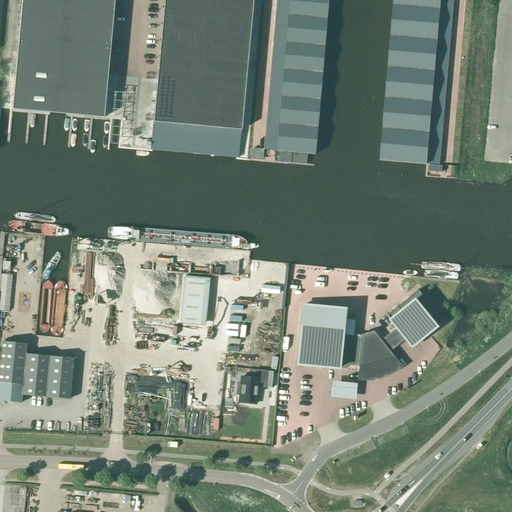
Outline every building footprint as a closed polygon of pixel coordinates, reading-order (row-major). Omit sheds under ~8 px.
[(21,0),(12,109),(50,113),(103,118),(113,0),(21,0)] [(163,0),(153,122),(241,130),(252,0),(163,0)] [(276,0),(264,150),(315,154),(327,0),(276,0)] [(393,0),(380,160),(439,165),(453,0),(393,0)] [(205,276),(185,274),(180,322),(200,324),(205,276)] [(0,303),(0,311),(9,313),(12,276),(3,275),(0,303)] [(340,328),(299,324),(295,365),(338,369),(338,365),(358,367),(358,371),(368,371),(378,369),(387,365),(396,360),(390,352),(405,339),(412,347),(443,321),(417,290),(386,315),(396,328),(381,340),(373,331),(359,334),(359,335),(339,333),(340,328)] [(2,342),(0,366),(0,400),(21,403),(21,394),(69,399),(73,359),(25,354),(26,344),(2,342)] [(239,403),(255,404),(257,386),(265,387),(266,371),(254,370),(253,378),(242,377),(241,383),(237,383),(236,395),(240,395),(239,403)] [(356,385),(332,383),(330,399),(355,401),(356,385)] [(42,423),(43,432),(51,431),(50,423),(42,423)] [(135,509),(156,509),(155,497),(135,497),(135,509)]
